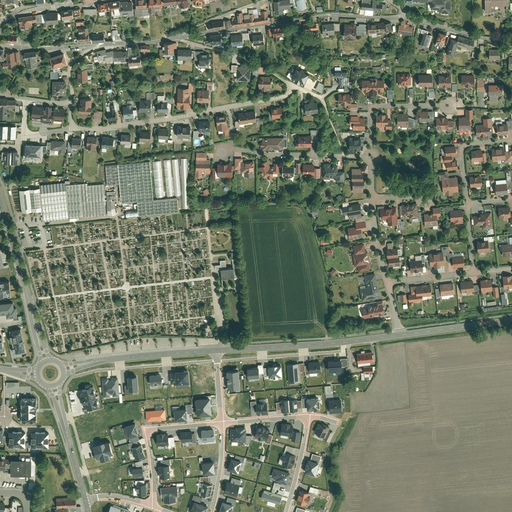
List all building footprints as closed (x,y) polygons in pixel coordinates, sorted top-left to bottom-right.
[(109,0),(110,3),(112,11),(116,10),(115,5),(119,4),(119,2),(118,0),(109,0)] [(132,5),(131,0),(118,0),(119,2),(119,4),(119,6),(127,6),(128,11),(132,11),(132,5)] [(273,0),(274,9),(282,8),(282,5),(289,4),(288,0),(273,0)] [(431,0),(431,5),(439,5),(439,9),(450,8),(450,0),(431,0)] [(486,0),(486,9),(492,9),(492,3),(508,3),(508,0),(486,0)] [(79,4),(61,6),(62,16),(72,14),(72,13),(80,12),(79,4)] [(57,9),(57,8),(45,9),(45,10),(46,19),(46,20),(58,20),(58,16),(57,9)] [(258,14),(254,15),(255,21),(268,19),(268,18),(267,14),(266,8),(260,9),(261,13),(257,13),(258,14)] [(231,17),(232,24),(243,23),(242,16),(243,16),(241,9),(235,10),(236,16),(231,17)] [(243,16),(244,22),(254,20),(253,15),(253,10),(252,11),(248,11),(249,15),(243,16)] [(35,11),(18,14),(20,25),(31,23),(30,19),(36,18),(35,12),(35,11)] [(230,24),(229,17),(212,19),(212,20),(208,21),(208,27),(223,25),(230,24)] [(380,19),(367,20),(367,29),(382,29),(382,27),(391,27),(390,18),(380,19)] [(318,19),(308,20),(307,19),(301,20),(302,28),(308,27),(318,26),(318,19)] [(333,19),(321,20),(322,32),(334,31),(334,27),(333,20),(333,19)] [(343,20),(343,34),(355,35),(355,31),(355,24),(355,19),(349,19),(349,21),(343,20)] [(398,21),(397,29),(411,30),(412,23),(405,22),(406,20),(400,20),(400,22),(398,21)] [(357,24),(355,24),(355,31),(364,31),(364,22),(357,22),(357,24)] [(282,23),(271,24),(272,33),(273,37),(278,36),(278,32),(283,31),(282,23)] [(89,38),(87,25),(81,26),(82,31),(77,31),(78,39),(89,38)] [(427,43),(430,32),(426,30),(427,27),(421,26),(420,29),(422,29),(418,40),(427,43)] [(445,31),(438,29),(435,38),(443,40),(445,33),(445,31)] [(242,30),(230,31),(231,42),(242,42),(242,36),(242,30)] [(262,30),(252,31),(253,41),(263,41),(262,30)] [(4,35),(4,40),(16,41),(17,32),(8,31),(7,35),(4,35)] [(92,39),(104,38),(103,31),(92,31),(92,39)] [(220,31),(209,33),(210,41),(221,40),(220,35),(220,31)] [(457,37),(450,35),(448,42),(445,53),(454,55),(458,43),(471,47),(473,37),(458,33),(457,37)] [(172,40),(161,40),(162,47),(162,50),(173,49),(173,46),(172,40)] [(105,46),(96,49),(97,53),(98,58),(103,56),(104,59),(113,57),(113,48),(105,49),(105,46)] [(190,47),(177,46),(177,61),(181,61),(182,57),(190,57),(190,54),(190,48),(190,47)] [(499,46),(488,46),(488,56),(499,56),(499,46)] [(35,48),(26,50),(27,65),(40,63),(39,59),(36,59),(35,48)] [(121,49),(121,48),(113,48),(113,57),(120,57),(120,59),(128,58),(127,53),(127,48),(121,49)] [(18,49),(5,51),(6,60),(2,60),(2,66),(15,65),(14,59),(19,58),(18,49)] [(63,50),(49,55),(53,68),(58,67),(57,63),(61,62),(62,65),(67,63),(63,50)] [(139,52),(127,53),(128,58),(128,63),(140,62),(139,52)] [(198,65),(209,65),(209,52),(200,52),(200,58),(198,58),(198,65)] [(298,81),(303,66),(298,64),(296,69),(291,67),(288,77),(298,81)] [(236,65),(236,70),(236,77),(249,78),(249,65),(236,65)] [(85,67),(76,67),(77,80),(87,79),(86,69),(86,67),(85,67)] [(335,69),(335,76),(339,84),(345,84),(345,81),(344,76),(347,76),(347,70),(341,70),(341,69),(335,69)] [(397,74),(395,74),(396,85),(397,85),(397,86),(410,85),(410,73),(397,73),(397,74)] [(431,73),(417,73),(418,85),(431,85),(431,73)] [(473,73),(460,74),(460,84),(464,84),(470,84),(473,84),(473,73)] [(450,74),(438,74),(438,85),(450,85),(450,74)] [(270,75),(257,75),(257,86),(260,86),(260,89),(265,89),(265,86),(270,86),(270,75)] [(368,79),(360,79),(360,90),(367,90),(367,92),(377,92),(377,90),(383,90),(383,79),(376,79),(376,77),(368,77),(368,79)] [(65,79),(52,79),(52,93),(54,93),(62,93),(65,93),(65,89),(66,89),(66,82),(65,82),(65,79)] [(319,81),(316,88),(322,91),(325,83),(319,81)] [(501,83),(487,83),(487,94),(489,94),(489,102),(496,101),(496,94),(501,94),(501,83)] [(177,94),(176,105),(180,105),(180,107),(186,107),(186,105),(188,105),(188,90),(188,87),(177,87),(177,88),(177,94)] [(196,89),(196,101),(208,101),(208,92),(208,89),(206,89),(196,89)] [(350,92),(337,93),(337,103),(346,103),(350,103),(350,92)] [(366,98),(360,92),(355,96),(361,103),(366,98)] [(14,110),(14,106),(15,106),(15,105),(15,99),(6,99),(6,97),(0,97),(0,117),(6,118),(6,110),(14,110)] [(79,97),(79,104),(78,104),(78,110),(79,110),(79,113),(83,113),(83,110),(90,111),(90,105),(90,98),(79,97)] [(139,111),(150,111),(150,100),(150,99),(146,99),(138,99),(139,111)] [(157,111),(166,111),(166,102),(166,101),(165,101),(165,99),(163,99),(157,99),(157,111)] [(317,102),(305,103),(305,107),(306,112),(306,114),(318,112),(317,102)] [(108,120),(116,119),(114,110),(114,109),(113,104),(108,105),(109,111),(106,111),(108,120)] [(128,107),(123,107),(124,118),(134,117),(133,110),(132,104),(127,105),(128,107)] [(33,106),(32,117),(42,118),(42,121),(53,122),(53,119),(64,120),(65,109),(51,108),(51,106),(46,106),(46,107),(33,106)] [(270,110),(271,118),(281,117),(281,106),(270,107),(270,110)] [(464,116),(458,116),(458,129),(470,129),(469,118),(472,118),(472,109),(464,109),(464,116)] [(254,110),(237,112),(238,123),(256,120),(255,118),(254,110)] [(427,110),(415,110),(415,115),(418,115),(418,121),(428,121),(429,121),(429,115),(427,115),(427,111),(427,110)] [(352,130),(364,130),(364,117),(359,117),(359,112),(349,112),(349,125),(352,125),(352,130)] [(378,114),(375,114),(375,126),(384,125),(384,130),(391,130),(390,119),(387,119),(387,113),(384,113),(378,113),(378,114)] [(407,113),(396,113),(396,125),(401,124),(407,124),(407,118),(407,113)] [(225,114),(215,115),(217,129),(222,128),(223,134),(228,133),(225,114)] [(439,117),(435,117),(436,128),(445,128),(445,130),(452,130),(452,120),(447,120),(446,117),(444,117),(444,116),(439,116),(439,117)] [(474,125),(475,136),(488,135),(488,126),(491,126),(490,117),(482,118),(482,124),(474,125)] [(407,124),(401,124),(401,126),(413,126),(413,124),(413,118),(407,118),(407,124)] [(209,120),(198,120),(198,130),(209,130),(209,120)] [(496,124),(497,135),(507,134),(507,129),(506,123),(496,124)] [(0,124),(0,136),(16,137),(17,126),(0,124)] [(189,124),(177,124),(177,137),(189,137),(189,124)] [(167,128),(158,128),(158,138),(167,138),(167,128)] [(150,131),(139,130),(139,140),(149,141),(150,131)] [(130,134),(120,133),(120,143),(129,143),(130,134)] [(96,136),(86,135),(85,148),(95,149),(95,142),(96,136)] [(108,136),(101,135),(101,146),(105,147),(112,148),(113,137),(108,136)] [(310,135),(298,136),(298,144),(295,144),(295,147),(311,147),(310,137),(310,135)] [(80,147),(80,137),(71,137),(71,147),(80,147)] [(282,137),(261,137),(261,142),(260,142),(259,143),(259,144),(259,145),(260,146),(261,146),(261,149),(282,149),(282,147),(282,138),(282,137)] [(358,149),(359,149),(359,145),(359,138),(357,138),(357,137),(348,137),(349,149),(353,149),(353,150),(358,150),(358,149)] [(65,155),(66,140),(52,140),(52,142),(52,149),(59,149),(59,154),(65,155)] [(41,145),(26,144),(25,155),(41,156),(41,145)] [(454,145),(444,146),(445,155),(441,155),(441,156),(439,156),(440,162),(441,162),(441,163),(446,162),(446,170),(457,169),(456,159),(451,159),(451,155),(455,155),(454,145)] [(505,159),(504,151),(504,147),(490,148),(491,154),(490,154),(491,161),(497,161),(496,160),(504,159),(505,159)] [(481,153),(481,149),(479,149),(475,149),(475,150),(470,150),(471,161),(478,160),(482,160),(481,153)] [(4,162),(18,163),(18,151),(11,150),(11,151),(4,151),(4,162)] [(206,152),(195,152),(195,166),(194,166),(194,177),(201,177),(201,171),(203,171),(203,173),(209,173),(209,159),(206,159),(206,152)] [(485,152),(481,153),(482,160),(478,160),(478,164),(486,163),(485,152)] [(234,158),(234,169),(240,169),(240,172),(243,172),(243,176),(253,176),(253,161),(242,161),(242,158),(234,158)] [(170,160),(162,161),(165,197),(173,196),(170,160)] [(273,165),(269,166),(267,160),(259,163),(260,165),(257,167),(261,176),(266,176),(266,177),(271,177),(271,175),(272,175),(272,173),(278,173),(278,163),(273,163),(273,165)] [(160,161),(151,162),(154,198),(163,197),(160,161)] [(149,162),(104,166),(105,182),(106,185),(118,184),(119,203),(136,201),(152,200),(149,162)] [(217,177),(231,177),(231,170),(231,165),(231,163),(216,163),(217,167),(217,177)] [(313,163),(301,163),(301,175),(312,175),(312,177),(319,177),(319,168),(313,168),(313,163)] [(337,164),(322,164),(322,177),(335,177),(335,181),(344,181),(344,171),(337,171),(337,164)] [(293,166),(282,166),(281,176),(293,176),(293,171),(293,167),(293,166)] [(360,168),(351,168),(351,181),(352,181),(352,187),(363,187),(363,179),(362,179),(362,172),(360,172),(360,168)] [(468,176),(469,187),(481,186),(480,175),(468,176)] [(457,191),(456,177),(447,178),(441,179),(441,181),(442,193),(444,193),(444,195),(451,194),(451,192),(457,191)] [(20,212),(41,211),(42,220),(67,218),(67,217),(105,216),(103,201),(103,196),(102,184),(86,185),(86,183),(69,184),(64,185),(64,182),(38,185),(39,187),(18,189),(20,212)] [(494,184),(495,196),(507,195),(506,189),(506,183),(505,183),(494,184)] [(115,215),(113,192),(105,192),(105,196),(103,196),(103,201),(106,201),(106,215),(115,215)] [(152,200),(136,201),(137,216),(177,213),(176,198),(152,200)] [(416,202),(400,204),(401,205),(402,214),(402,215),(408,214),(408,218),(417,217),(418,217),(417,211),(416,202)] [(360,210),(359,203),(342,205),(344,215),(348,214),(349,219),(354,218),(361,217),(361,215),(360,210)] [(384,208),(379,208),(379,212),(380,219),(386,218),(387,224),(396,223),(397,223),(397,218),(396,213),(395,213),(395,206),(391,206),(391,207),(384,208)] [(511,213),(510,214),(509,206),(497,207),(498,218),(508,217),(509,224),(511,223),(511,213)] [(440,217),(439,207),(432,208),(432,212),(423,213),(424,227),(437,226),(437,218),(440,217)] [(452,210),(449,210),(449,212),(450,221),(453,221),(453,223),(462,223),(461,209),(452,210)] [(489,213),(480,214),(480,215),(472,216),(473,226),(481,225),(481,230),(491,229),(489,213)] [(364,221),(355,222),(355,226),(347,227),(349,239),(362,237),(361,231),(366,230),(364,221)] [(477,253),(489,252),(488,242),(488,240),(484,240),(476,241),(477,253)] [(369,264),(367,250),(365,251),(363,243),(352,245),(353,253),(351,253),(354,266),(356,266),(357,272),(369,270),(368,264),(369,264)] [(511,243),(511,244),(509,244),(501,245),(502,256),(511,254),(511,243)] [(387,249),(385,249),(386,259),(387,259),(388,267),(399,265),(398,256),(397,256),(396,247),(392,248),(387,249)] [(428,253),(429,254),(429,257),(429,262),(430,266),(433,266),(433,267),(440,266),(440,265),(443,265),(442,256),(442,252),(441,252),(439,252),(432,253),(432,252),(428,253)] [(452,256),(451,256),(451,262),(452,267),(464,266),(463,255),(461,255),(461,254),(452,255),(452,256)] [(232,260),(233,269),(234,278),(240,278),(239,259),(232,260)] [(410,271),(422,270),(421,262),(421,259),(420,259),(409,261),(410,271)] [(221,270),(226,269),(225,260),(220,261),(220,266),(216,266),(216,270),(221,270)] [(226,269),(221,270),(222,280),(234,278),(233,269),(226,269)] [(376,281),(374,273),(363,275),(365,284),(365,283),(366,287),(359,289),(361,300),(379,297),(376,285),(375,282),(376,281)] [(511,275),(501,276),(503,289),(508,288),(511,287),(511,275)] [(483,279),(479,280),(480,291),(492,290),(492,287),(491,279),(487,279),(487,278),(483,279)] [(472,280),(460,281),(461,292),(472,291),(473,291),(473,285),(472,280)] [(452,282),(439,284),(439,287),(440,295),(454,294),(452,282)] [(9,283),(0,283),(0,299),(4,299),(4,296),(10,295),(9,283)] [(421,285),(410,286),(410,293),(415,293),(415,296),(420,295),(430,295),(430,285),(426,285),(426,284),(421,285)] [(363,318),(384,314),(382,303),(377,304),(372,305),(372,304),(368,305),(368,306),(365,306),(366,308),(362,308),(363,318)] [(0,315),(7,315),(7,319),(17,318),(17,310),(14,310),(14,304),(0,305),(0,315)] [(21,332),(13,334),(17,355),(26,353),(21,332)] [(372,362),(371,358),(373,358),(373,354),(371,354),(371,351),(356,353),(357,365),(369,364),(369,362),(372,362)] [(341,362),(328,363),(329,373),(341,372),(341,367),(341,362)] [(319,363),(308,364),(308,367),(309,373),(320,372),(319,363)] [(298,364),(287,365),(288,381),(299,380),(298,364)] [(281,365),(268,366),(268,369),(268,376),(272,376),(277,376),(277,375),(282,375),(281,365)] [(372,366),(364,366),(364,376),(369,376),(369,372),(373,372),(372,366)] [(258,370),(247,371),(247,380),(259,379),(259,374),(258,370)] [(238,372),(227,372),(228,389),(240,388),(238,372)] [(188,373),(175,374),(170,375),(171,384),(175,383),(175,386),(188,385),(188,373)] [(160,376),(149,377),(149,386),(161,385),(160,376)] [(136,378),(128,378),(129,392),(137,392),(136,378)] [(118,379),(102,380),(104,398),(119,397),(118,379)] [(98,405),(93,386),(83,389),(84,393),(81,394),(85,406),(88,405),(88,407),(98,405)] [(36,398),(22,399),(22,422),(37,422),(36,398)] [(210,398),(196,399),(198,415),(211,414),(210,398)] [(319,398),(307,400),(307,409),(319,408),(319,398)] [(297,402),(296,399),(289,400),(290,412),(297,411),(297,409),(297,402)] [(290,412),(289,400),(281,401),(281,403),(281,410),(281,412),(290,412)] [(342,401),(329,402),(330,413),(343,412),(342,401)] [(267,403),(256,404),(256,411),(256,412),(268,412),(267,403)] [(165,411),(145,412),(146,422),(165,421),(165,411)] [(186,411),(174,412),(175,423),(187,422),(186,414),(186,411)] [(330,428),(319,423),(314,433),(325,438),(329,431),(330,428)] [(282,424),(280,435),(292,436),(292,432),(293,426),(282,424)] [(135,425),(124,429),(128,439),(129,439),(138,436),(139,436),(135,425)] [(258,428),(255,437),(265,440),(267,441),(269,435),(270,432),(258,428)] [(213,430),(201,431),(202,442),(214,441),(213,430)] [(246,431),(231,431),(231,442),(245,442),(246,442),(246,436),(246,431)] [(330,442),(334,434),(329,431),(325,438),(324,438),(323,439),(330,442)] [(25,432),(8,432),(8,448),(25,448),(25,432)] [(191,432),(180,433),(181,443),(192,442),(191,435),(191,432)] [(299,442),(301,433),(292,432),(292,436),(291,441),(299,442)] [(49,433),(31,433),(31,448),(49,448),(49,433)] [(168,435),(156,435),(157,446),(161,446),(161,447),(165,446),(164,446),(169,446),(168,438),(168,435)] [(272,436),(269,435),(267,441),(265,440),(264,443),(270,444),(272,436)] [(109,460),(108,457),(112,456),(109,444),(92,449),(95,460),(100,459),(101,463),(109,460)] [(138,447),(132,449),(135,460),(144,457),(141,446),(138,447)] [(18,452),(18,459),(30,460),(30,465),(35,465),(35,452),(18,452)] [(295,456),(285,454),(282,466),(292,469),(295,456)] [(312,455),(310,461),(318,464),(320,457),(312,455)] [(18,459),(8,459),(8,467),(8,475),(30,475),(30,465),(30,460),(18,459)] [(241,463),(231,460),(228,472),(238,474),(241,463)] [(310,461),(308,461),(305,473),(315,475),(318,464),(310,461)] [(213,464),(202,465),(203,476),(214,475),(213,464)] [(161,467),(159,467),(160,479),(169,479),(168,466),(161,467)] [(136,469),(132,469),(133,477),(143,476),(142,468),(136,469)] [(290,474),(274,470),(272,478),(275,479),(274,482),(287,485),(290,474)] [(230,483),(227,482),(224,493),(236,497),(240,486),(239,486),(230,483)] [(210,497),(212,485),(210,485),(203,484),(201,496),(210,497)] [(146,495),(145,485),(137,485),(137,496),(146,495)] [(176,503),(175,497),(178,497),(177,487),(160,489),(161,498),(164,498),(164,504),(176,503)] [(264,491),(261,499),(280,504),(282,496),(264,491)] [(309,493),(300,491),(297,503),(306,505),(309,493)] [(75,496),(55,498),(56,508),(66,508),(67,507),(76,507),(76,506),(75,496)] [(233,505),(233,506),(234,507),(236,501),(228,498),(226,503),(233,505)] [(201,502),(194,500),(194,502),(191,510),(193,511),(192,511),(206,511),(209,506),(201,502)] [(226,503),(222,502),(218,511),(231,511),(233,506),(233,505),(226,503)]
